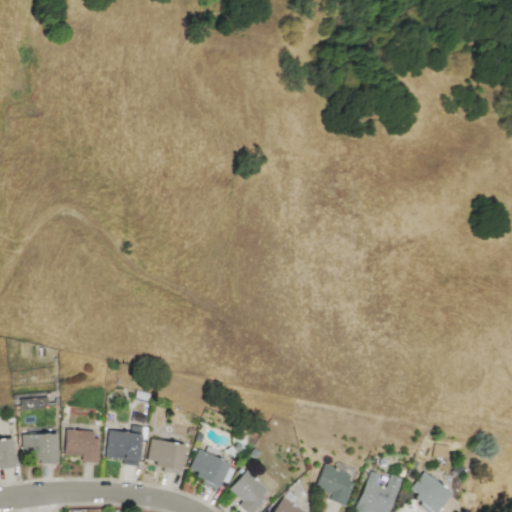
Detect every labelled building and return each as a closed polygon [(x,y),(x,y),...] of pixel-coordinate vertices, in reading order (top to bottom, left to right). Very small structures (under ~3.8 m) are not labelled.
[(78,462),(95,463),(96,439),(91,438),(91,430),(62,429),(61,455),(79,455),(78,462)] [(103,459),(136,461),(138,433),(104,431),(103,459)] [(54,434),(19,434),(18,451),(30,452),(29,462),(53,463),(54,434)] [(177,473),(182,445),(148,438),(144,460),(153,461),(152,469),(177,473)] [(0,439),(0,466),(12,466),(11,439),(0,439)] [(227,463),(195,449),(186,468),(194,472),(192,476),(216,487),(227,463)] [(313,489),(327,493),(325,500),(342,505),(351,475),(320,466),(313,489)] [(242,511),(250,511),(264,499),(259,494),(263,490),(244,470),(226,488),(238,501),(235,504),(242,511)] [(386,511),(399,478),(388,474),(383,488),(374,484),(377,474),(366,470),(352,510),(357,511),(386,511)] [(431,511),(448,494),(422,471),(405,490),(429,511),(431,511)] [(300,511),(279,495),(265,511),(300,511)]
